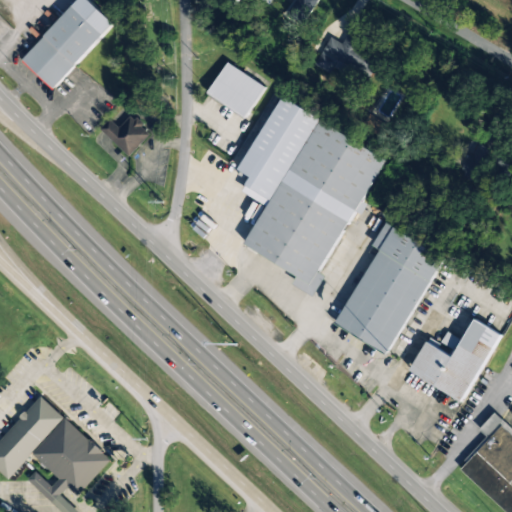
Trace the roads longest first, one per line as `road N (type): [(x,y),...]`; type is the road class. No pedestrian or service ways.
road 1 (secondary): [(439,511),(0,100)]
road 2 (motorway): [(368,511),(0,154)]
road 3 (motorway): [(0,190),(332,511)]
road 4 (secondary): [(39,297),(272,511)]
road 5 (residential): [(159,251),(176,219),(186,157),(181,0)]
